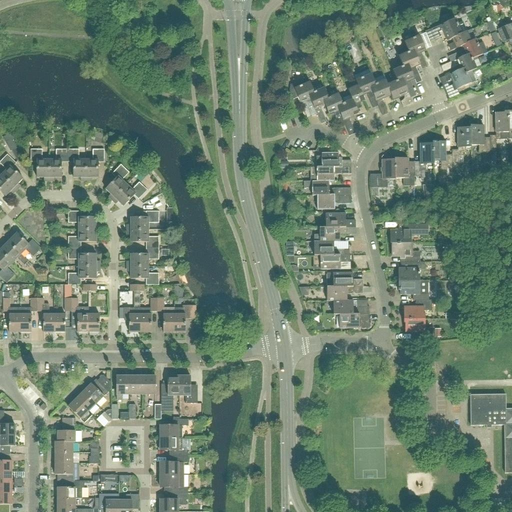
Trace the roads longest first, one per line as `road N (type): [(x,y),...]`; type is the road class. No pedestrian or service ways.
road 1 (residential): [(364,157),(361,190),(386,310),(384,343),(284,347)]
road 2 (residential): [(115,358),(113,229),(106,214),(88,197),(44,195),(0,228)]
road 3 (tertiary): [(284,347),(242,183),(239,97)]
road 4 (residential): [(115,358),(284,347)]
road 5 (residential): [(4,381),(32,412),(34,511)]
road 6 (tertiary): [(287,470),(284,347)]
road 7 (residential): [(4,381),(25,359),(115,358)]
road 8 (residential): [(145,472),(107,472),(106,434),(114,425),(146,426)]
